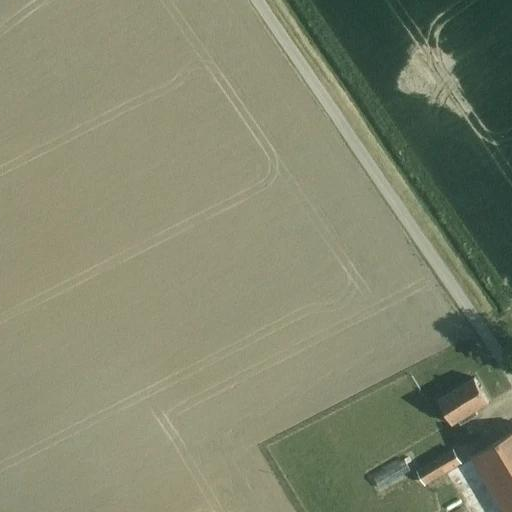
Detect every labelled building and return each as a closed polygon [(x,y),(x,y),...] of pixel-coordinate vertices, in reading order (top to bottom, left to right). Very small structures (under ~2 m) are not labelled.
[(469,414),(488,402),(474,378),(438,400),(452,424),(459,420),(461,424),(471,418),(469,414)] [(370,459),(382,451),(386,457),(400,448),(384,421),(357,438),(370,459)] [(504,511),(511,511),(511,431),(471,456),(504,511)] [(422,440),(390,459),(397,472),(430,453),(422,440)] [(426,484),(460,463),(453,450),(418,470),(426,484)]
